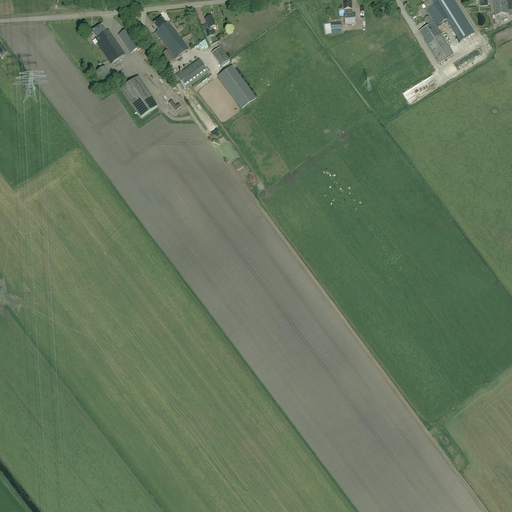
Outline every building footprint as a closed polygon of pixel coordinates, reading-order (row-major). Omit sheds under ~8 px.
[(353,10),(351,0),(343,0),(344,11),(345,10),(345,14),(352,14),(352,10),(353,10)] [(437,28),(448,21),(460,42),(475,33),(453,0),(441,0),(440,1),(439,0),(422,0),(425,4),(424,5),(428,10),(427,11),(430,16),(435,23),(419,32),(439,64),(454,55),(450,48),(437,28)] [(511,10),(511,0),(493,0),(496,17),(509,15),(508,10),(511,10)] [(355,14),(344,15),(345,25),(356,24),(355,14)] [(213,18),(212,16),(210,17),(209,16),(207,18),(207,19),(205,19),(209,29),(209,30),(205,32),(207,37),(216,34),(214,30),(213,27),(216,26),(215,23),(216,23),(215,20),(214,20),(213,18)] [(428,25),(433,22),(429,16),(424,19),(428,25)] [(169,65),(189,50),(174,29),(174,30),(172,27),(171,27),(168,23),(167,25),(162,18),(154,25),(158,31),(155,33),(168,50),(162,55),(169,65)] [(111,65),(125,55),(109,30),(106,32),(102,25),(92,32),(97,38),(95,39),(98,43),(97,44),(111,65)] [(131,54),(140,47),(128,29),(118,35),(131,54)] [(212,51),(220,63),(229,57),(221,46),(212,51)] [(175,76),(179,80),(186,90),(209,73),(200,60),(180,74),(180,73),(175,76)] [(115,83),(104,67),(92,75),(103,92),(115,83)] [(224,72),(218,77),(240,107),(242,110),(257,100),(232,67),(224,72)] [(442,77),(445,82),(460,74),(457,69),(442,77)] [(157,106),(137,77),(121,88),(141,118),(157,106)]
